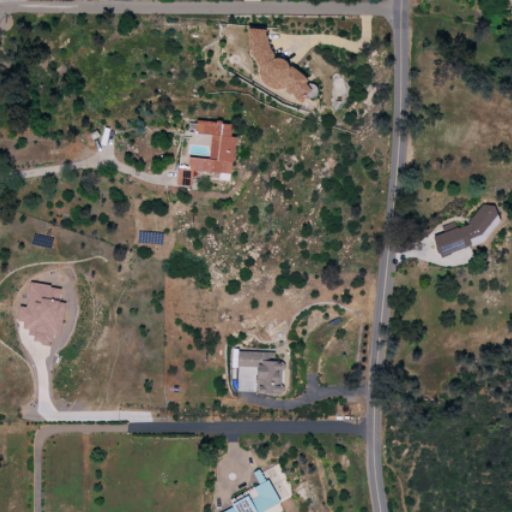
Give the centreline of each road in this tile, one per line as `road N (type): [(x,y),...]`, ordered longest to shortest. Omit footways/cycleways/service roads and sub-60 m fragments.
road 1 (residential): [(381,511),(376,386),(397,188),(403,0)]
road 2 (residential): [(402,16),(0,6)]
